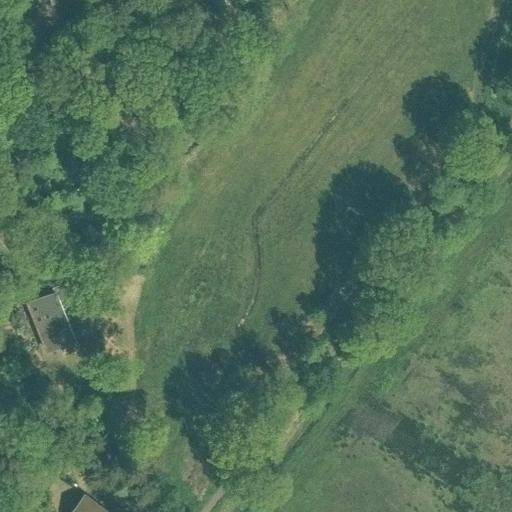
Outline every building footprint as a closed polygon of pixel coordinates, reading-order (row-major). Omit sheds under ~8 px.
[(34,16),(49,12),(46,0),(11,0),(18,26),(35,22),(34,16)] [(154,118),(164,101),(127,78),(116,95),(154,118)] [(80,183),(67,202),(69,203),(89,217),(95,209),(110,186),(111,184),(83,164),(73,178),(80,183)] [(52,290),(32,298),(33,301),(43,326),(37,328),(35,329),(44,352),(46,351),(73,339),(75,338),(62,305),(72,301),(65,282),(53,287),(51,288),(52,290)] [(109,511),(84,493),(71,510),(73,511),(109,511)]
